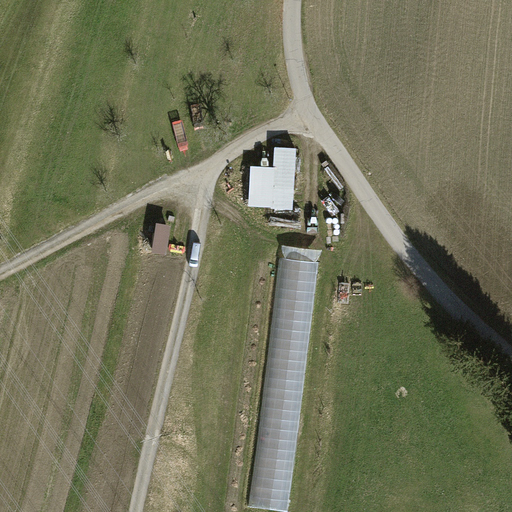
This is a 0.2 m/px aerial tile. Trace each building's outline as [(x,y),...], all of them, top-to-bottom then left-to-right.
[(297,150),(276,149),(275,168),(253,167),(250,208),(294,211),(297,150)] [(181,260),(153,254),(111,428),(140,435),(181,260)] [(318,261),(280,257),(249,506),(287,511),(318,261)] [(122,511),(135,464),(105,456),(89,511),(122,511)] [(59,490),(71,485),(60,459),(48,465),(59,490)]
